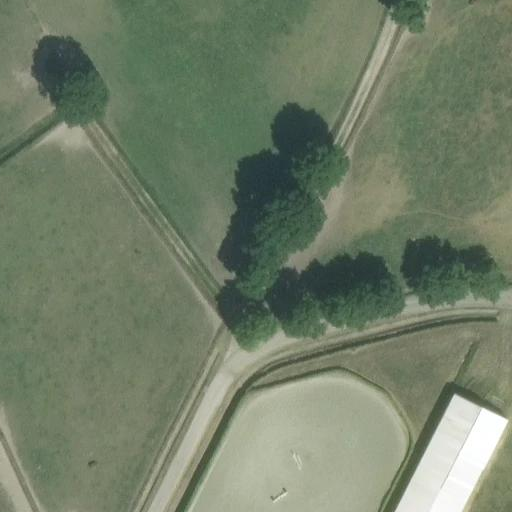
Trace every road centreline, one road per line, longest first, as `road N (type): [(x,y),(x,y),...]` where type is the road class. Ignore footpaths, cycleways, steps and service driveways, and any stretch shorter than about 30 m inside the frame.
road 1 (track): [(511,305),(482,300),(385,312),(275,342),(226,369)]
road 2 (unclassified): [(154,511),(226,369)]
